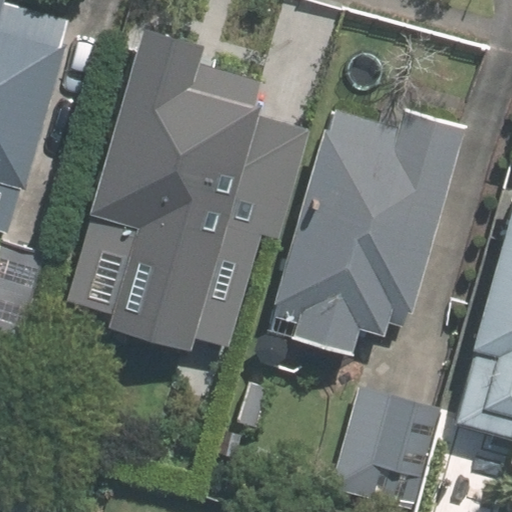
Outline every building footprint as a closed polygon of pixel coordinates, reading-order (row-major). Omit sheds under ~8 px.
[(0,0),(0,231),(4,233),(16,191),(20,193),(69,19),(0,0)] [(220,328),(252,212),(277,219),(305,119),(258,106),(266,79),(196,60),(201,44),(133,25),(61,284),(220,328)] [(289,322),(284,337),(347,355),(354,330),(378,337),(382,322),(399,327),(402,313),(407,314),(462,126),(399,108),(393,127),(325,108),(268,305),(270,306),(267,316),(289,322)] [(511,176),(511,177),(464,349),(469,351),(449,423),(510,440),(504,463),(511,465),(511,176)] [(437,409),(355,387),(327,487),(409,510),(437,409)]
